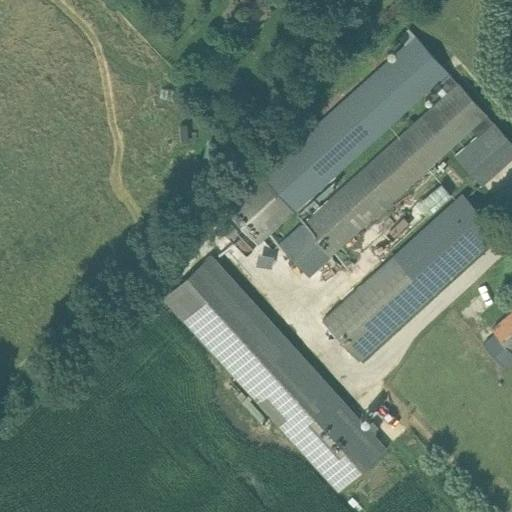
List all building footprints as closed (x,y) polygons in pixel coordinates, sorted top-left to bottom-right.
[(245,31),(257,17),(252,13),(240,26),(245,31)] [(392,55),(223,207),(258,245),(425,95),(427,94),(438,83),(447,93),(301,225),(330,257),(342,246),(365,226),(402,192),(471,130),(476,136),(454,155),(481,184),(511,156),(511,144),(409,29),(399,38),(405,44),(395,53),(394,54),(393,55),(392,55)] [(189,124),(181,124),(182,142),(191,141),(189,124)] [(331,191),(337,185),(334,182),(325,190),(316,198),(305,208),(308,211),(314,206),(316,208),(319,205),(317,203),(321,200),(331,191)] [(462,194),(393,257),(321,319),(357,360),(428,297),(498,234),(462,194)] [(511,252),(511,253),(511,311),(491,330),(495,335),(483,345),(502,367),(511,358),(511,352),(510,350),(511,348),(511,252)] [(210,254),(163,296),(339,491),(386,449),(372,433),(378,427),(372,421),(366,427),(210,254)] [(241,391),(237,395),(263,424),(268,420),(249,400),(251,398),(248,395),(246,396),(241,391)]
